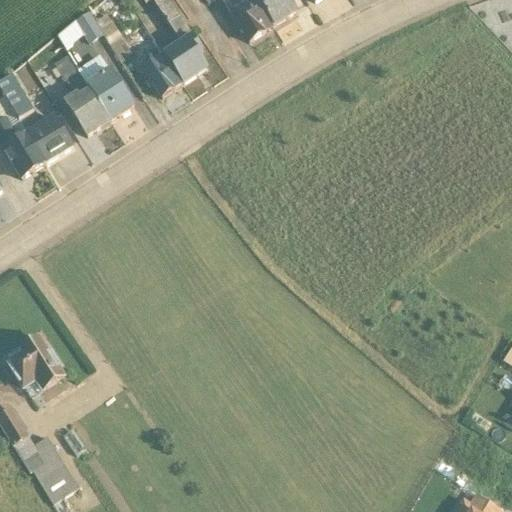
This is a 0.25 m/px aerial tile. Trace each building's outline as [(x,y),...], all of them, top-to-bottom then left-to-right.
[(118,0),(106,0),(88,15),(95,21),(120,2),(118,0)] [(199,59),(204,56),(167,0),(140,0),(145,6),(151,2),(180,45),(162,57),(184,90),(208,73),(199,59)] [(274,32),(253,0),(223,0),(221,2),(231,17),(229,18),(248,47),(274,32)] [(253,0),(274,32),(297,17),(288,1),(288,0),(253,0)] [(103,39),(88,15),(75,25),(89,48),(103,39)] [(132,59),(106,18),(95,25),(121,66),(132,59)] [(57,40),(65,53),(84,39),(75,26),(57,40)] [(151,90),(160,104),(184,90),(162,57),(142,28),(135,31),(124,39),(144,70),(138,74),(149,91),(151,90)] [(63,106),(87,142),(111,127),(62,49),(53,55),(58,65),(53,68),(55,71),(51,73),(56,82),(60,79),(66,89),(69,87),(76,97),(63,106)] [(135,111),(99,60),(78,73),(111,127),(135,111)] [(45,168),(73,151),(55,120),(54,120),(41,127),(12,80),(0,87),(0,95),(4,101),(45,168)] [(0,123),(1,125),(0,125),(0,148),(21,183),(45,168),(4,101),(0,103),(0,123)] [(18,356),(5,365),(30,403),(40,396),(41,397),(66,381),(59,371),(62,369),(51,354),(48,356),(38,343),(35,344),(31,343),(22,349),(22,353),(18,356)] [(52,510),(79,493),(45,443),(34,449),(11,412),(0,419),(0,431),(29,476),(32,475),(52,510)] [(462,503),(456,511),(494,511),(475,499),(469,508),(462,503)]
